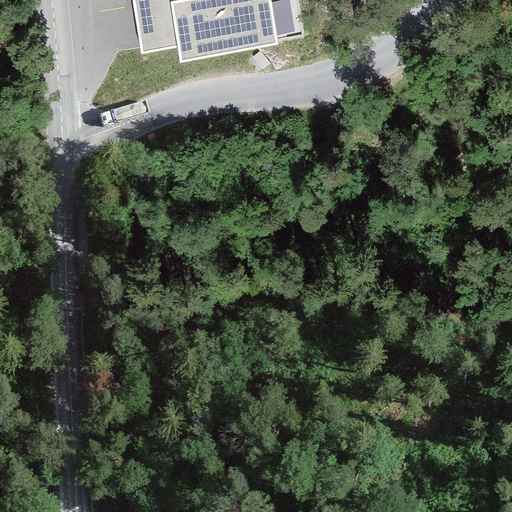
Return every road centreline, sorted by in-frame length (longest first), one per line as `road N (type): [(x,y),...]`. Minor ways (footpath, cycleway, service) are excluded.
road 1 (unclassified): [(62,140),(172,107),(296,84),(412,28),(432,0)]
road 2 (tertiary): [(62,140),(78,511)]
road 3 (tertiary): [(50,0),(62,140)]
